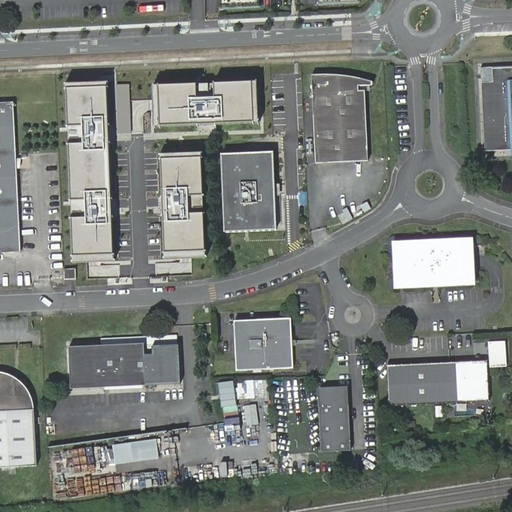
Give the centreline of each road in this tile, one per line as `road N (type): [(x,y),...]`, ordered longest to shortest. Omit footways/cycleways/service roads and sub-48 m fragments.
road 1 (residential): [(0,50),(393,26)]
road 2 (residential): [(0,304),(184,298),(252,284),(325,254)]
road 3 (unknown): [(41,302),(38,153)]
